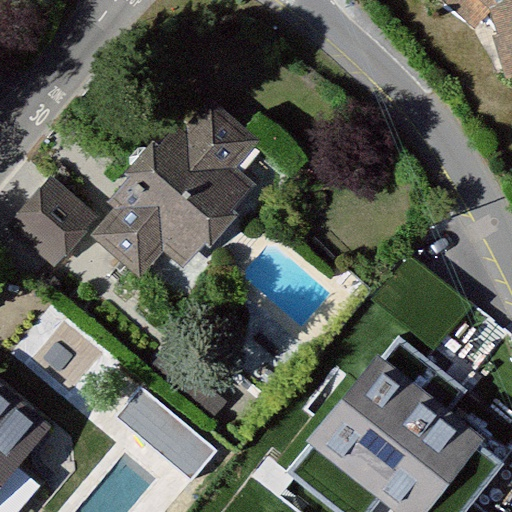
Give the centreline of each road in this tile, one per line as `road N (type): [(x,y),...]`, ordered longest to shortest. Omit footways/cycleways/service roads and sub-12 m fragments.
road 1 (residential): [(511,255),(454,146),(402,83),(303,0)]
road 2 (residential): [(0,144),(120,0)]
